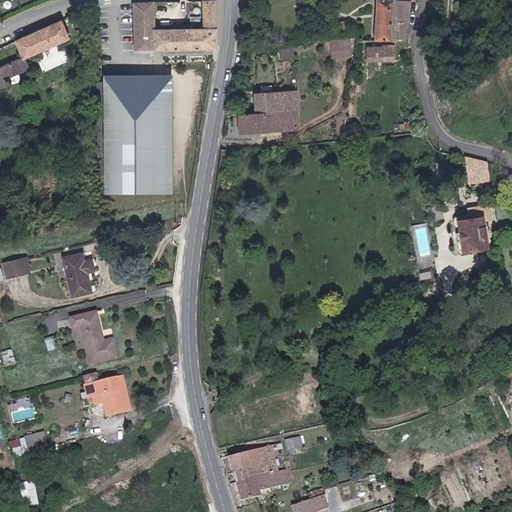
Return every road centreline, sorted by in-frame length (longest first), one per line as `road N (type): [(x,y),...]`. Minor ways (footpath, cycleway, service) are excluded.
road 1 (primary): [(226,511),(193,390),(190,312),(231,52),(231,0)]
road 2 (residential): [(423,0),(425,97),(441,137),(511,163)]
